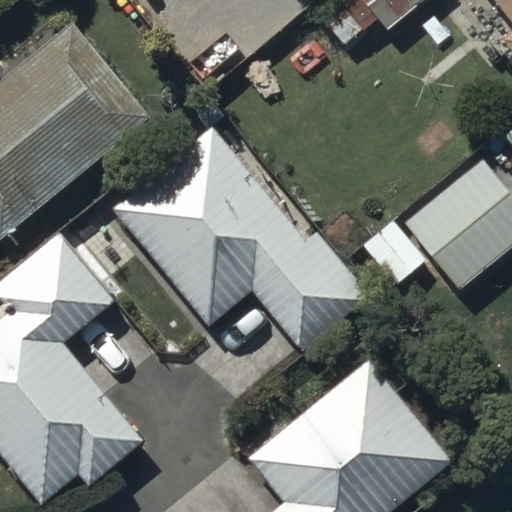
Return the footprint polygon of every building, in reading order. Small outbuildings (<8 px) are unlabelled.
[(364,0),(388,28),(421,0),(364,0)] [(511,31),(504,38),(511,48),(511,0),(495,0),(511,19),(511,31)] [(0,240),(156,113),(77,17),(0,80),(0,240)] [(211,126),(112,207),(210,325),(253,290),(303,350),(371,295),(318,231),(306,240),(211,126)] [(395,285),(433,255),(460,289),(511,246),(511,192),(484,158),(402,224),(399,220),(365,247),(395,285)] [(0,294),(12,308),(0,317),(0,450),(43,502),(77,473),(89,487),(144,441),(63,343),(115,300),(59,233),(0,281),(0,294)] [(392,511),(453,462),(368,360),(249,459),(285,502),(273,511),(392,511)]
